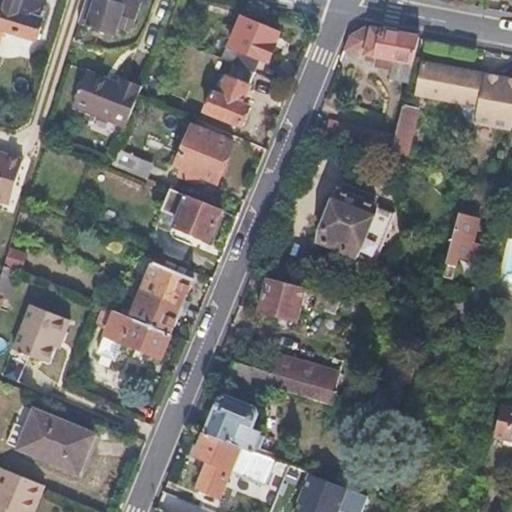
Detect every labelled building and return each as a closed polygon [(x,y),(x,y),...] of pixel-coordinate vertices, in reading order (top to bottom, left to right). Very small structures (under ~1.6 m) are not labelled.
[(3,0),(0,0),(0,27),(1,28),(0,31),(4,32),(38,43),(50,8),(25,0),(10,0),(10,2),(3,0)] [(110,0),(86,0),(80,22),(116,33),(118,28),(125,30),(127,24),(136,27),(144,0),(126,0),(125,5),(110,0)] [(234,62),(257,71),(262,57),(269,60),(281,30),(242,15),(230,45),(226,43),(221,57),(234,62)] [(350,39),(345,53),(376,58),(374,68),(390,71),(389,78),(407,82),(418,37),(366,27),(350,39)] [(257,71),(234,62),(221,95),(214,92),(207,111),(242,124),(250,106),(244,104),(257,71)] [(497,82),(422,68),(416,99),(460,107),(477,110),(479,106),(492,108),(497,82)] [(87,70),(73,107),(126,128),(141,93),(87,70)] [(511,122),(511,85),(497,82),(492,108),(479,106),(477,110),(460,107),(459,111),(467,127),(509,134),(511,122)] [(393,139),(390,153),(418,160),(421,151),(409,148),(419,106),(412,104),(411,108),(401,106),(393,139)] [(326,137),(390,153),(393,139),(330,123),(326,137)] [(234,142),(195,126),(178,167),(185,169),(182,176),(197,182),(200,176),(218,183),(234,142)] [(0,157),(0,200),(9,203),(22,160),(5,154),(3,159),(0,157)] [(122,154),(117,167),(135,174),(141,162),(122,154)] [(222,210),(171,189),(162,213),(176,219),(174,225),(210,240),(222,210)] [(341,192),(320,242),(356,256),(356,255),(375,262),(394,215),(376,208),(376,207),(341,192)] [(459,214),(445,265),(455,268),(458,257),(475,261),(480,246),(472,243),(479,219),(459,214)] [(511,295),(511,229),(496,291),(511,295)] [(155,263),(144,291),(184,307),(194,279),(155,263)] [(317,305),(319,294),(269,281),(261,315),(296,324),(299,314),(303,315),(304,312),(307,313),(309,306),(316,308),(317,305)] [(460,298),(481,302),(483,295),(483,291),(472,289),(471,294),(457,291),(458,285),(441,281),(439,293),(460,298)] [(132,318),(172,335),(184,307),(144,291),(132,318)] [(368,305),(319,294),(317,305),(366,316),(368,305)] [(491,297),(483,295),(481,302),(478,313),(486,315),(491,311),(492,303),(491,297)] [(478,313),(481,302),(460,298),(455,320),(475,325),(478,313)] [(56,346),(61,334),(66,336),(72,321),(34,305),(17,349),(50,362),(56,346)] [(162,359),(172,335),(132,318),(103,307),(96,325),(125,337),(123,343),(162,359)] [(61,348),(66,336),(61,334),(56,346),(61,348)] [(277,356),(272,375),(267,390),(333,405),(340,371),(277,356)] [(405,361),(401,377),(412,380),(416,364),(405,361)] [(267,390),(272,375),(234,362),(228,381),(266,393),(267,390)] [(220,399),(206,433),(240,447),(252,451),(261,429),(254,426),(259,413),(257,409),(255,407),(228,397),(223,397),(220,399)] [(511,404),(502,402),(494,434),(511,439),(511,404)] [(94,435),(34,410),(18,448),(51,462),(53,460),(79,471),(94,435)] [(240,447),(206,433),(197,455),(209,460),(191,504),(209,511),(218,511),(224,498),(219,496),(240,447)] [(302,470),(258,453),(252,468),(296,485),(302,470)] [(27,511),(28,510),(32,511),(34,511),(45,486),(1,467),(0,468),(0,511),(27,511)] [(309,471),(294,511),(339,511),(341,510),(346,511),(362,511),(369,493),(309,471)]
